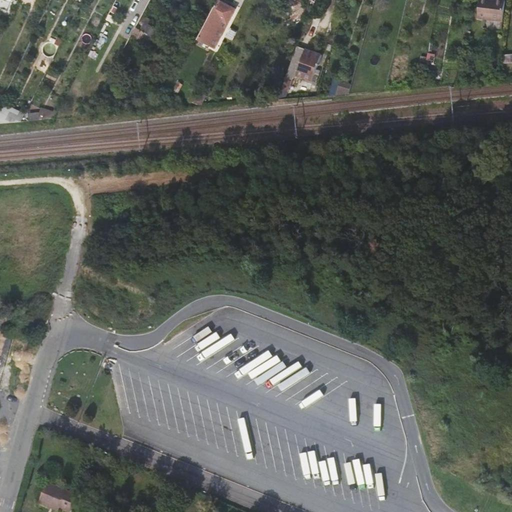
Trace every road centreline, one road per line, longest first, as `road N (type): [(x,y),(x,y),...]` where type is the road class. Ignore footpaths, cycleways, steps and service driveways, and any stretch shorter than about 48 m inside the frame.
road 1 (unclassified): [(3,511),(57,322)]
road 2 (track): [(79,195),(262,167)]
